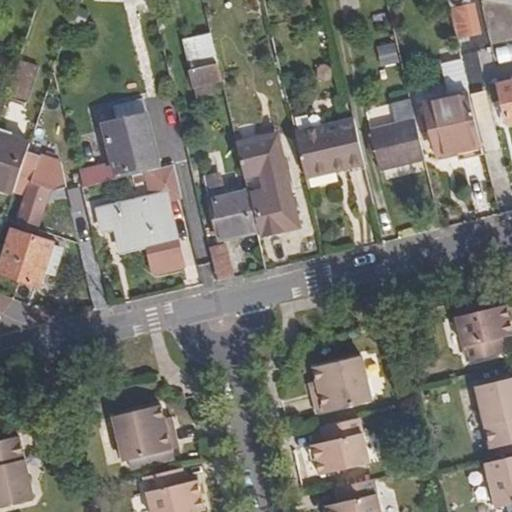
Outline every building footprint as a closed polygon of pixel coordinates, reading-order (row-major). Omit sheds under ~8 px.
[(447,8),(455,40),(480,34),(472,2),(447,8)] [(195,85),(221,79),(207,20),(181,26),(195,85)] [(438,63),(443,92),(466,89),(461,59),(438,63)] [(38,65),(20,60),(7,96),(26,102),(38,65)] [(509,121),(511,119),(511,79),(500,82),(509,121)] [(80,169),(82,180),(159,161),(142,95),(113,102),(117,119),(104,122),(114,161),(80,169)] [(381,167),(425,158),(411,98),(391,103),(396,121),(371,127),(381,167)] [(487,163),(473,102),(429,113),(441,164),(459,160),(461,169),(487,163)] [(296,128),(306,173),(365,160),(355,116),(296,128)] [(0,131),(0,184),(15,190),(32,141),(0,131)] [(277,137),(239,146),(246,173),(261,169),(266,189),(253,192),(262,234),(283,229),(282,223),(296,219),(277,137)] [(19,219),(40,226),(55,184),(52,183),(61,158),(41,152),(19,219)] [(166,189),(180,186),(173,158),(160,161),(166,189)] [(256,231),(246,189),(224,194),(219,174),(205,178),(220,240),(256,231)] [(155,269),(183,262),(166,192),(98,208),(103,230),(117,227),(122,250),(149,244),(155,269)] [(0,271),(40,284),(54,241),(13,228),(0,270),(0,271)] [(210,249),(218,280),(233,276),(226,245),(210,249)] [(510,334),(503,304),(454,316),(465,361),(503,351),(499,337),(510,334)] [(318,387),(311,389),(317,413),(370,399),(360,354),(313,366),(317,381),(318,387)] [(511,373),(473,383),(488,446),(511,440),(511,373)] [(177,446),(171,422),(162,424),(160,416),(157,403),(108,414),(120,459),(177,446)] [(169,415),(160,416),(162,424),(171,422),(169,415)] [(357,416),(321,425),(324,441),(308,445),(315,474),(367,461),(357,416)] [(0,503),(32,496),(17,433),(0,436),(0,503)] [(511,453),(483,460),(494,505),(511,500),(511,453)] [(179,466),(147,474),(156,511),(188,511),(208,507),(200,477),(183,481),(179,466)] [(378,511),(371,478),(336,486),(339,501),(323,505),(324,511),(378,511)]
